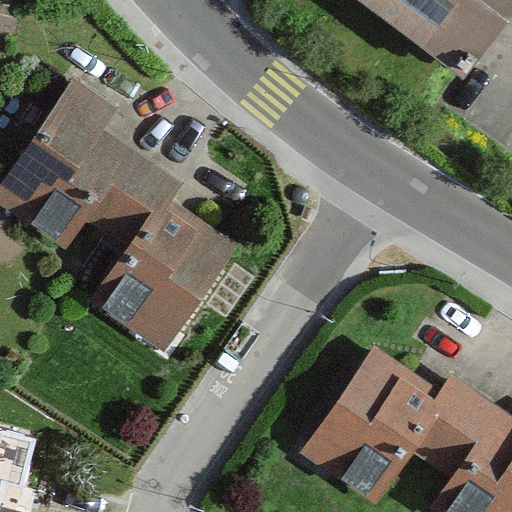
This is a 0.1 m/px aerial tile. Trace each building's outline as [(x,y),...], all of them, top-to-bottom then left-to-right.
[(511,0),(374,0),(390,12),(389,14),(391,15),(392,13),(414,29),(421,20),(462,48),(457,55),(466,63),(510,5),(511,6),(511,3),(511,0)] [(142,131),(82,84),(0,188),(0,206),(51,246),(74,217),(133,142),(142,131)] [(181,197),(190,186),(133,142),(74,217),(130,261),(181,197)] [(98,303),(167,358),(250,252),(181,197),(130,261),(98,303)] [(435,386),(370,347),(301,462),(366,501),(405,435),(435,386)] [(511,408),(445,369),(435,386),(405,435),(481,479),(511,426),(511,408)] [(34,436),(0,427),(0,480),(23,486),(34,436)] [(511,511),(511,433),(463,511),(511,511)]
